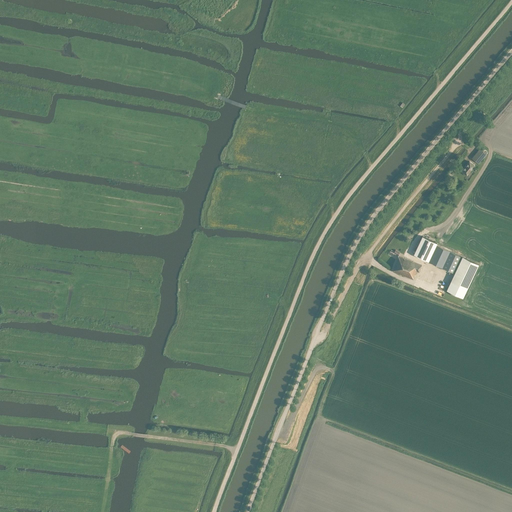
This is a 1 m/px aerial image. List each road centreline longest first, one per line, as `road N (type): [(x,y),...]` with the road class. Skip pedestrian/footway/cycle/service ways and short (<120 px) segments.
road 1 (unclassified): [(247,511),(353,245),(511,49)]
road 2 (track): [(236,450),(333,216),(511,0)]
road 3 (track): [(192,91),(329,121),(364,146),(370,168)]
road 4 (track): [(236,450),(115,431)]
